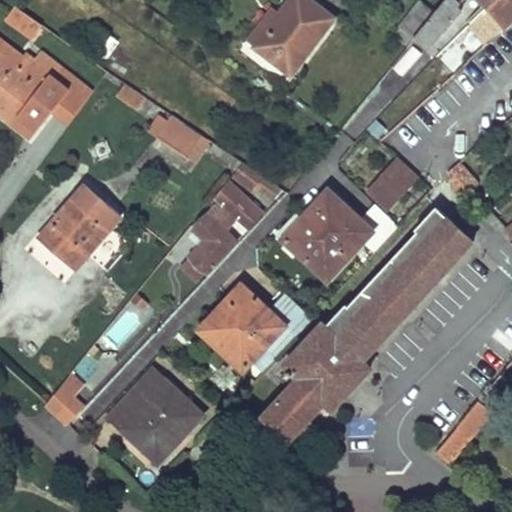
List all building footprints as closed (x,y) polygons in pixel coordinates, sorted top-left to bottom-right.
[(290,74),(332,19),(307,0),(289,0),(279,13),(275,19),(275,24),(272,30),(261,23),(247,41),(290,74)] [(346,0),(320,0),(320,1),(336,14),(346,0)] [(456,8),(447,0),(446,0),(435,14),(414,39),(427,50),(459,11),(456,8)] [(511,22),(511,0),(496,0),(489,7),(491,9),(476,22),(491,39),(511,22)] [(414,39),(435,14),(420,2),(399,26),(414,39)] [(43,26),(16,7),(6,21),(34,40),(43,26)] [(275,19),(279,13),(272,8),(261,23),(272,30),(275,24),(275,19)] [(120,41),(109,33),(96,52),(108,60),(120,41)] [(453,73),(489,41),(481,33),(446,64),(453,73)] [(24,55),(0,35),(0,53),(16,66),(24,55)] [(408,43),(393,70),(406,77),(421,50),(408,43)] [(136,60),(121,50),(110,66),(126,76),(136,60)] [(24,55),(16,66),(0,53),(0,101),(17,116),(11,123),(31,139),(59,104),(74,116),(92,92),(43,52),(34,63),(24,55)] [(145,97),(126,84),(117,97),(137,110),(145,97)] [(17,116),(0,101),(0,113),(11,123),(17,116)] [(157,138),(168,120),(161,115),(149,132),(157,138)] [(201,136),(172,116),(157,138),(186,158),(201,136)] [(209,142),(201,136),(186,158),(194,164),(209,142)] [(414,177),(396,160),(368,191),(385,208),(414,177)] [(458,163),(447,174),(451,190),(459,198),(476,184),(458,163)] [(283,191),(242,164),(235,172),(255,186),(256,184),(275,199),(283,191)] [(122,213),(88,184),(39,239),(69,264),(82,249),(87,252),(122,213)] [(364,223),(329,190),(284,238),(327,279),(363,240),(372,230),(364,223)] [(248,229),(260,215),(241,197),(225,214),(215,206),(193,229),(203,239),(188,256),(189,257),(180,267),(194,280),(203,270),(207,274),(236,241),(224,229),(234,217),(248,229)] [(473,242),(436,207),(414,230),(416,232),(425,240),(357,314),(348,306),(346,304),(326,326),(323,323),(284,364),(289,369),(281,379),(290,387),(262,417),(288,441),(326,401),(333,407),(370,367),(363,360),(473,242)] [(397,226),(379,208),(364,223),(372,230),(363,240),(375,251),(397,226)] [(357,314),(425,240),(416,232),(348,306),(357,314)] [(73,268),(87,252),(82,249),(69,264),(73,268)] [(252,366),(292,323),(243,278),(203,321),(252,366)] [(245,374),(252,366),(203,321),(196,329),(245,374)] [(207,415),(153,365),(107,416),(161,466),(207,415)] [(65,380),(46,404),(59,415),(70,400),(77,391),(65,380)] [(81,410),(70,400),(59,415),(68,424),(81,410)] [(491,412),(479,402),(436,453),(449,463),(491,412)]
